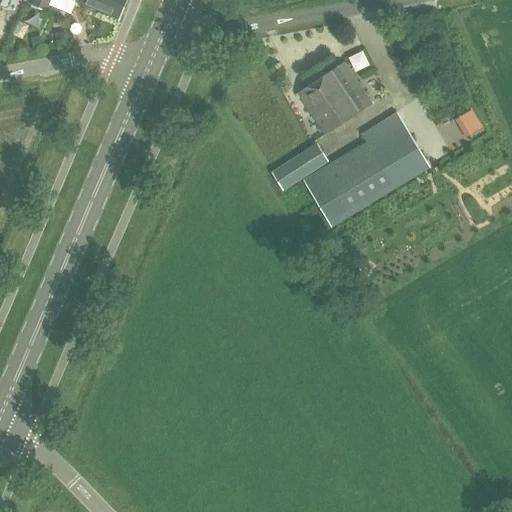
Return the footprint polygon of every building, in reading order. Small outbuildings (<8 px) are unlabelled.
[(76,0),(77,0),(91,6),(91,7),(119,18),(125,0),(76,0)] [(462,106),(411,30),(397,39),(431,91),(433,90),(441,103),(433,109),(440,120),(462,106)] [(346,63),(298,94),(324,134),(371,103),(346,63)] [(297,183),(326,230),(348,215),(354,225),(366,245),(378,238),(379,239),(448,197),(396,112),(361,134),(366,141),(297,183)] [(284,190),(328,163),(316,144),(272,172),(256,183),(268,201),(284,190)] [(463,153),(450,162),(463,181),(477,172),(463,153)] [(367,274),(377,271),(372,253),(361,257),(367,274)]
